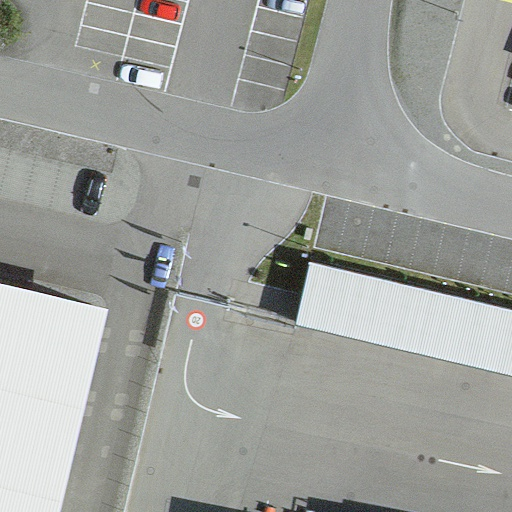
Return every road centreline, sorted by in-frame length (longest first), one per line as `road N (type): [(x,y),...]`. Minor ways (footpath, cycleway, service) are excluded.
road 1 (residential): [(319,163),(0,90)]
road 2 (residential): [(511,207),(319,163)]
road 3 (residential): [(360,0),(319,163)]
